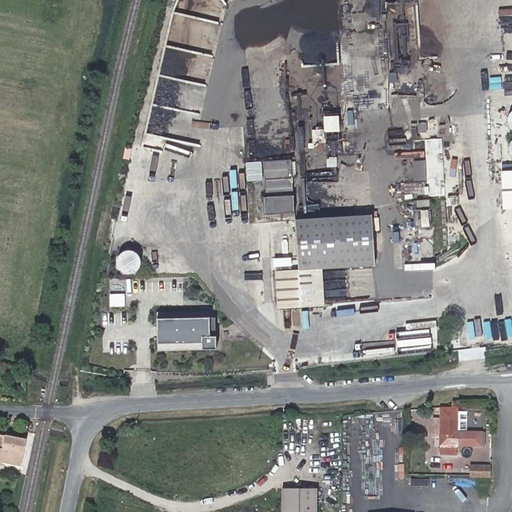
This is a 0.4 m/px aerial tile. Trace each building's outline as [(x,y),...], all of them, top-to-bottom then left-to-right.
[(327,131),(343,131),(343,115),(327,115),(327,131)] [(415,159),(415,180),(428,180),(428,159),(415,159)] [(292,162),(264,164),(267,214),(294,213),(292,162)] [(511,208),(511,170),(501,171),(503,209),(511,208)] [(415,202),(418,229),(432,228),(430,200),(415,202)] [(371,219),(295,225),(298,274),(321,273),(375,270),(372,234),(380,234),(379,221),(371,222),(371,219)] [(127,252),(126,273),(144,273),(144,252),(127,252)] [(323,310),(321,273),(298,274),(275,276),(277,313),(323,310)] [(111,305),(124,305),(124,293),(111,292),(111,305)] [(220,319),(162,318),(162,348),(219,350),(220,319)] [(472,343),(508,340),(506,322),(471,326),(472,343)] [(416,336),(417,349),(435,348),(434,336),(416,336)] [(483,442),(483,428),(459,428),(459,405),(442,406),(442,416),(435,416),(435,434),(442,434),(442,452),(459,452),(459,442),(483,442)] [(25,438),(0,432),(0,460),(19,465),(25,438)] [(492,473),(492,463),(472,463),(472,473),(492,473)] [(315,511),(316,482),(282,481),(281,511),(315,511)]
